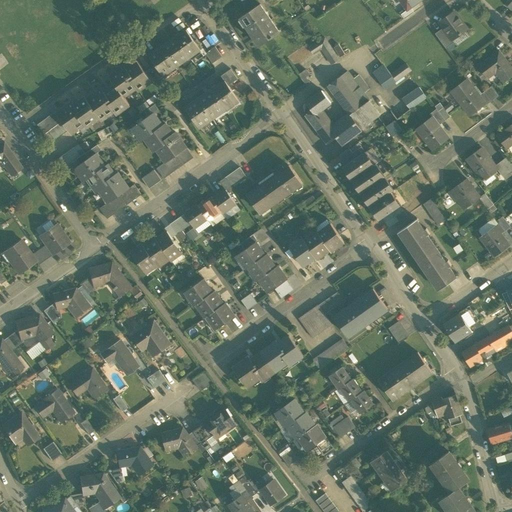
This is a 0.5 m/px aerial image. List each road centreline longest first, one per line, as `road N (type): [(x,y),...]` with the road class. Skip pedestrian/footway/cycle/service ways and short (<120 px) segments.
road 1 (residential): [(12,125),(205,1)]
road 2 (residential): [(280,114),(98,245)]
road 3 (residential): [(14,504),(180,389)]
road 4 (residential): [(371,244),(213,357)]
road 5 (residential): [(457,374),(310,478)]
road 6 (residential): [(371,244),(280,114)]
road 7 (residential): [(12,125),(98,245)]
road 8 (residential): [(497,511),(476,415),(457,374)]
road 9 (residential): [(280,114),(205,1)]
